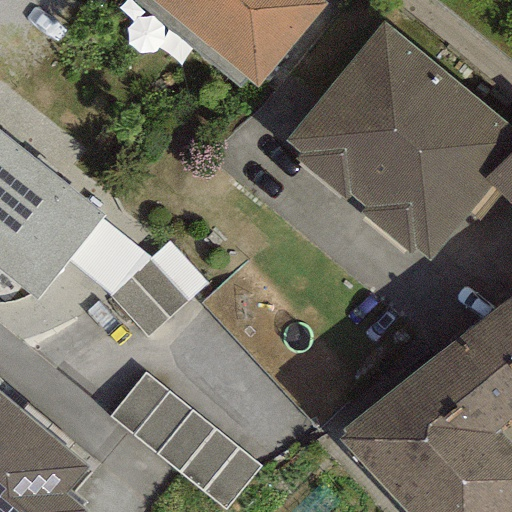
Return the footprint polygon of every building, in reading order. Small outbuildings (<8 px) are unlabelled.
[(130,0),(239,89),(246,80),(255,87),(326,5),(320,0),(130,0)] [(511,150),(511,126),(381,22),(284,142),(300,156),(295,160),(407,255),(413,251),(427,262),(489,186),(482,180),(511,150)] [(101,217),(0,134),(0,271),(34,299),(101,217)] [(511,150),(482,180),(489,186),(511,208),(511,150)] [(185,300),(152,260),(108,295),(142,336),(185,300)] [(511,295),(434,357),(496,431),(511,418),(511,295)] [(511,511),(511,447),(496,431),(434,357),(338,430),(343,436),(336,439),(405,511),(511,511)] [(258,469),(143,374),(108,417),(223,511),(258,469)] [(87,467),(0,393),(0,511),(83,511),(78,508),(83,502),(68,489),(87,467)]
